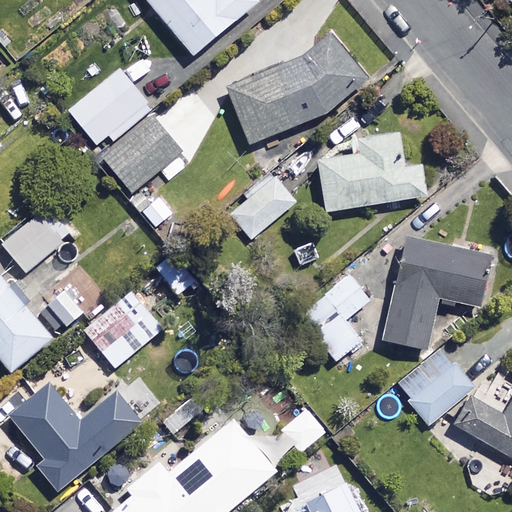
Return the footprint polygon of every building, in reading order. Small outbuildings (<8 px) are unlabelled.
[(141,0),(189,57),(255,3),(252,0),(141,0)] [(341,44),(225,83),(225,92),(245,144),(329,111),(355,84),(341,44)] [(66,111),(94,146),(104,138),(108,143),(149,110),(117,69),(66,111)] [(179,154),(150,117),(99,157),(129,194),(179,154)] [(400,169),(395,136),(349,144),(351,158),(314,164),(322,214),(423,198),(418,166),(400,169)] [(293,204),(272,179),(227,217),(248,242),(293,204)] [(173,213),(157,197),(140,214),(156,230),(173,213)] [(59,245),(36,217),(0,246),(22,274),(59,245)] [(486,255),(403,239),(384,341),(423,348),(432,299),(477,308),(486,255)] [(366,300),(345,275),(295,317),(333,362),(358,340),(342,321),(366,300)] [(49,339),(0,279),(0,363),(7,373),(49,339)] [(81,312),(62,290),(45,304),(64,326),(81,312)] [(160,330),(130,293),(82,332),(112,369),(160,330)] [(470,388),(436,349),(392,387),(426,426),(470,388)] [(76,423),(46,386),(7,417),(43,462),(35,468),(54,492),(149,415),(124,385),(76,423)] [(511,397),(502,415),(471,398),(455,425),(511,458),(511,397)] [(322,433),(303,410),(279,430),(298,453),(322,433)] [(222,511),(272,471),(229,420),(185,456),(160,426),(139,443),(155,462),(123,488),(129,495),(110,511),(222,511)] [(356,511),(337,474),(285,500),(291,511),(356,511)]
